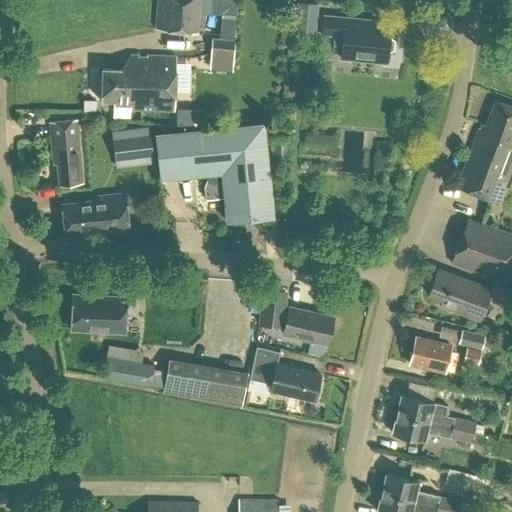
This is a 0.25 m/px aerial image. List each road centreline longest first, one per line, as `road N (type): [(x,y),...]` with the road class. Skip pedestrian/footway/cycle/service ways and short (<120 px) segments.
road 1 (residential): [(393,273),(11,248)]
road 2 (residential): [(393,273),(458,111),(474,0)]
road 3 (tertiary): [(61,511),(11,248)]
road 4 (residential): [(339,511),(393,273)]
